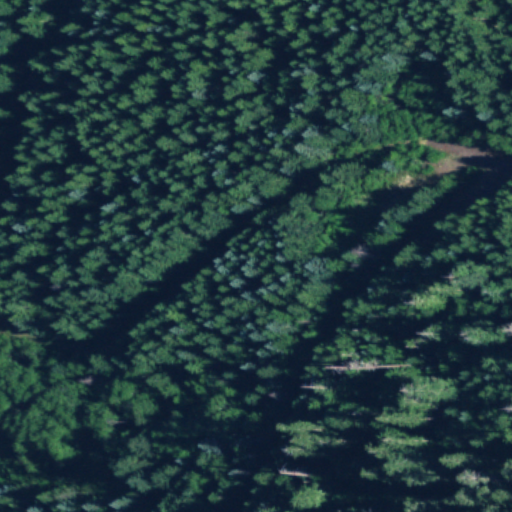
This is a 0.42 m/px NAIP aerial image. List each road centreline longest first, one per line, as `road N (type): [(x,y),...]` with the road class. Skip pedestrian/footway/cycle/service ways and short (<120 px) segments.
road 1 (track): [(8,0),(23,61),(0,197),(61,345),(369,145),(511,156)]
road 2 (residential): [(511,165),(353,294),(236,511)]
